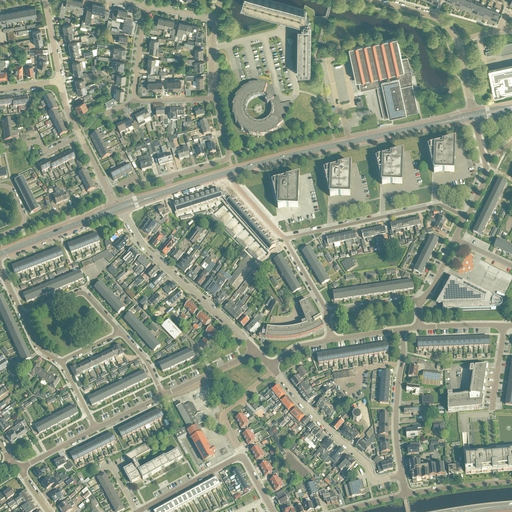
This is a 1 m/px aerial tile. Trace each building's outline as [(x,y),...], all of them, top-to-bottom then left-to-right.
[(73,10),(74,0),(65,0),(65,2),(62,1),(59,16),(64,17),(65,9),(73,10)] [(82,1),(76,0),(74,0),(73,10),(73,11),(78,12),(78,13),(82,14),(84,7),(81,6),(82,1)] [(297,71),(299,71),(299,74),(308,74),(309,21),(309,16),(306,16),(306,10),(307,11),(307,10),(288,5),(269,0),(242,0),(242,4),(241,4),(245,5),(245,6),(297,21),(297,29),(298,29),(297,71)] [(460,0),(459,6),(465,9),(468,0),(460,0)] [(468,0),(465,9),(471,11),(474,2),(471,1),(471,0),(468,0)] [(471,11),(477,13),(481,3),(479,2),(475,1),(474,2),(471,11)] [(83,17),(81,24),(88,25),(89,23),(91,23),(92,18),(90,18),(91,12),(103,14),(105,14),(104,19),(107,19),(109,11),(103,10),(104,6),(92,3),(91,7),(86,6),(84,17),(83,17)] [(477,13),(483,16),(487,7),(483,6),(484,4),(481,3),(477,13)] [(483,16),(489,18),(493,8),(491,7),(490,9),(487,7),(483,16)] [(114,8),(111,19),(116,20),(123,21),(122,30),(131,32),(133,25),(131,25),(133,17),(126,16),(127,11),(118,9),(114,8)] [(493,8),(489,18),(496,21),(499,12),(495,11),(496,9),(493,8)] [(159,26),(165,27),(167,19),(159,17),(158,22),(155,21),(155,24),(153,24),(152,29),(158,30),(159,26)] [(174,34),(176,28),(173,28),(174,21),(167,19),(165,27),(170,28),(169,33),(174,34)] [(189,35),(189,33),(191,24),(180,22),(177,35),(176,35),(175,40),(181,42),(182,36),(182,37),(183,34),(189,35)] [(63,25),(64,32),(72,31),(71,24),(63,25)] [(195,41),(195,42),(195,44),(196,44),(203,45),(202,32),(198,31),(199,26),(191,24),(189,33),(196,34),(196,41),(195,41)] [(32,31),(33,38),(42,37),(40,30),(32,31)] [(72,31),(64,32),(65,39),(73,37),(72,34),(75,33),(74,30),(72,31)] [(42,37),(33,38),(35,45),(43,44),(42,37)] [(150,45),(150,46),(158,46),(159,42),(164,42),(165,39),(159,37),(158,40),(151,39),(150,42),(149,45),(150,45)] [(412,76),(408,59),(408,57),(402,58),(397,37),(349,47),(350,54),(352,61),(356,80),(358,80),(360,91),(362,90),(377,87),(378,91),(382,112),(384,119),(389,117),(418,111),(412,84),(413,84),(412,78),(412,77),(412,76)] [(68,43),(69,50),(79,48),(79,45),(77,45),(76,42),(68,43)] [(158,46),(150,46),(149,52),(157,53),(157,56),(163,56),(163,52),(158,51),(158,46)] [(112,58),(117,58),(117,56),(124,56),(125,49),(117,48),(113,47),(112,58)] [(79,48),(69,50),(71,57),(79,55),(78,51),(80,51),(79,48)] [(195,49),(195,57),(199,57),(203,57),(203,49),(195,49)] [(38,59),(40,59),(38,67),(39,67),(38,68),(39,70),(41,70),(42,69),(42,68),(45,68),(46,60),(47,56),(39,54),(38,59)] [(73,68),(81,67),(83,67),(81,61),(84,60),(83,57),(75,58),(76,62),(72,62),(73,68)] [(195,69),(197,69),(197,70),(203,70),(203,62),(197,62),(195,62),(195,59),(190,59),(184,59),(183,62),(189,62),(189,64),(195,64),(195,69)] [(114,69),(123,70),(123,62),(113,61),(112,63),(114,63),(114,69)] [(488,70),(493,94),(494,96),(495,96),(511,92),(511,64),(489,70),(488,70)] [(81,67),(73,68),(74,75),(78,74),(79,77),(87,76),(86,74),(86,73),(86,72),(82,73),(81,67)] [(116,77),(116,82),(124,83),(125,75),(111,73),(111,77),(116,77)] [(196,80),(196,86),(204,86),(204,76),(198,76),(198,73),(186,74),(186,80),(193,80),(196,80)] [(75,80),(76,87),(84,86),(83,79),(75,80)] [(174,79),(174,81),(174,89),(181,89),(186,89),(185,84),(184,84),(184,79),(179,79),(179,80),(177,80),(177,79),(174,79)] [(235,104),(235,107),(234,107),(233,113),(233,112),(234,113),(235,116),(234,116),(235,122),(236,122),(235,121),(236,121),(238,124),(237,124),(241,130),(241,129),(240,129),(241,128),(244,130),(243,131),(248,135),(249,135),(248,134),(248,133),(251,134),(251,135),(257,137),(257,136),(257,135),(260,135),(260,136),(266,136),(265,135),(268,133),(269,134),(271,134),(278,131),(277,130),(283,123),(282,122),(292,103),(278,106),(277,99),(274,101),(270,96),(265,103),(267,105),(272,103),(273,107),(273,108),(274,112),(273,113),(274,113),(272,117),(269,121),(265,124),(260,125),(255,125),(250,122),(247,118),(245,114),(245,109),(246,104),(249,100),(253,97),(258,96),(263,96),(263,97),(264,97),(267,86),(261,84),(262,85),(261,86),(258,86),(258,85),(252,85),(253,85),(253,86),(250,88),(249,87),(244,89),(245,90),(243,92),(242,91),(237,96),(238,95),(239,96),(237,99),(236,98),(233,104),(234,104),(234,103),(235,104)] [(84,86),(76,87),(78,94),(86,92),(84,86)] [(341,101),(350,99),(348,88),(344,89),(344,90),(339,90),(341,101)] [(116,92),(115,97),(105,102),(108,107),(115,103),(114,101),(116,100),(116,99),(122,99),(124,90),(116,89),(114,89),(113,92),(116,92)] [(41,104),(42,106),(53,100),(51,95),(43,99),(44,102),(41,104)] [(47,106),(48,108),(56,104),(53,100),(42,106),(43,108),(47,106)] [(84,101),(75,106),(79,113),(88,108),(84,101)] [(44,116),(58,109),(56,104),(48,108),(49,111),(45,113),(46,115),(44,116)] [(49,116),(50,119),(58,115),(56,110),(58,109),(44,116),(45,118),(49,116)] [(168,127),(171,127),(172,126),(172,124),(174,122),(178,122),(177,118),(177,110),(170,111),(171,124),(168,124),(168,127)] [(196,115),(196,118),(204,116),(202,110),(196,112),(195,110),(191,110),(191,115),(196,115)] [(163,127),(168,127),(168,124),(168,117),(165,117),(165,111),(156,111),(157,117),(161,117),(161,124),(163,124),(163,127)] [(147,112),(141,115),(144,122),(150,119),(147,112)] [(48,123),(49,125),(60,119),(58,115),(50,119),(51,121),(48,123)] [(144,122),(141,115),(135,118),(138,125),(139,128),(146,125),(144,122)] [(54,126),(55,128),(63,124),(60,119),(49,125),(50,127),(54,126)] [(129,121),(123,124),(128,134),(131,133),(129,130),(133,129),(129,121)] [(200,130),(209,128),(207,121),(200,123),(202,129),(200,130)] [(52,132),(53,134),(65,128),(63,124),(55,128),(56,130),(52,132)] [(128,134),(123,124),(116,127),(120,135),(124,133),(126,136),(128,134)] [(65,128),(53,134),(55,137),(58,135),(60,137),(67,133),(65,128)] [(209,128),(200,130),(200,131),(202,130),(204,136),(210,134),(209,128)] [(90,137),(93,142),(104,136),(103,134),(99,136),(98,133),(90,137)] [(93,142),(95,146),(103,142),(102,140),(106,138),(104,136),(93,142)] [(203,139),(203,142),(207,141),(208,146),(210,154),(216,153),(213,144),(211,145),(209,138),(203,139)] [(454,172),(455,141),(456,141),(428,147),(433,168),(434,174),(442,172),(444,172),(454,173),(454,172)] [(95,146),(97,151),(109,145),(108,143),(104,145),(103,142),(95,146)] [(97,151),(100,155),(107,151),(106,149),(110,147),(109,145),(97,151)] [(195,154),(196,159),(199,158),(204,156),(202,149),(201,149),(200,145),(197,146),(198,150),(196,150),(197,153),(195,154)] [(188,147),(182,149),(182,150),(181,151),(182,152),(183,151),(183,152),(185,159),(190,158),(188,151),(189,151),(188,147)] [(71,151),(66,153),(72,165),(74,164),(72,160),(75,159),(71,151)] [(107,151),(100,155),(102,160),(114,154),(112,152),(109,154),(107,151)] [(66,153),(61,156),(65,164),(68,162),(69,166),(72,165),(66,153)] [(403,153),(404,153),(376,159),(382,186),(390,184),(392,184),(402,184),(403,153)] [(164,157),(163,154),(161,155),(161,158),(157,159),(160,166),(166,165),(164,157)] [(164,157),(166,165),(172,163),(170,155),(164,157)] [(61,156),(57,158),(63,170),(65,169),(63,165),(65,164),(61,156)] [(149,156),(143,157),(145,161),(147,170),(152,169),(152,166),(153,165),(151,158),(150,158),(149,156)] [(139,162),(138,162),(138,164),(140,170),(142,170),(142,172),(147,170),(145,161),(143,157),(138,159),(139,162)] [(57,158),(52,160),(56,168),(58,167),(60,171),(63,170),(57,158)] [(47,160),(42,163),(46,171),(48,169),(50,173),(52,172),(53,174),(54,174),(47,160)] [(47,160),(54,174),(56,173),(54,169),(56,168),(52,160),(48,163),(47,160)] [(124,162),(122,163),(128,175),(133,173),(129,165),(126,166),(124,162)] [(46,171),(42,163),(37,165),(43,177),(46,176),(44,172),(46,171)] [(122,168),(119,169),(123,177),(128,175),(122,163),(120,165),(122,168)] [(350,196),(351,165),(352,165),(352,164),(324,171),(330,198),(338,196),(340,196),(350,196)] [(115,167),(113,168),(119,180),(123,177),(119,169),(117,171),(115,167)] [(119,180),(113,168),(111,169),(112,173),(110,174),(114,182),(119,180)] [(75,179),(76,181),(88,175),(85,170),(78,174),(79,177),(75,179)] [(81,181),(82,184),(90,180),(88,175),(76,181),(77,183),(81,181)] [(288,208),(298,208),(299,177),(300,176),(272,183),(278,210),(286,208),(286,207),(288,208)] [(22,178),(14,182),(17,187),(24,183),(22,178)] [(80,188),(81,190),(92,184),(90,180),(82,184),(83,186),(80,188)] [(499,180),(490,198),(498,202),(507,184),(499,180)] [(24,183),(17,187),(19,191),(27,187),(24,183)] [(92,184),(81,190),(82,192),(86,190),(87,193),(95,189),(92,184)] [(27,187),(19,191),(21,196),(29,192),(27,187)] [(60,191),(55,193),(56,195),(51,197),(53,203),(55,202),(56,205),(62,203),(58,194),(60,193),(60,191)] [(209,194),(204,196),(208,206),(221,202),(223,201),(221,195),(220,191),(215,192),(213,192),(210,193),(209,194)] [(29,192),(21,196),(24,200),(31,197),(29,192)] [(61,193),(60,193),(58,194),(62,203),(67,201),(65,194),(64,192),(61,193)] [(223,201),(221,202),(223,205),(224,206),(231,200),(226,194),(221,195),(223,201)] [(194,199),(189,201),(193,211),(208,206),(204,196),(200,197),(198,196),(195,198),(194,199)] [(31,197),(24,200),(26,205),(34,201),(31,197)] [(231,200),(224,206),(235,218),(243,210),(240,207),(240,205),(238,202),(236,202),(233,198),(231,200)] [(490,198),(482,215),(490,219),(498,202),(490,198)] [(34,201),(26,205),(28,210),(36,206),(34,201)] [(179,204),(174,206),(175,210),(176,214),(175,214),(176,217),(193,211),(189,201),(184,202),(183,201),(180,202),(179,204)] [(36,206),(28,210),(31,214),(38,210),(36,206)] [(159,225),(162,226),(170,215),(168,208),(165,209),(164,207),(158,210),(160,215),(160,216),(161,216),(162,219),(163,219),(159,225)] [(243,210),(235,218),(246,230),(254,222),(251,218),(251,217),(248,214),(247,214),(243,210)] [(440,218),(437,223),(443,226),(446,221),(443,220),(444,218),(443,217),(441,216),(440,215),(439,218),(440,218)] [(490,219),(482,215),(473,233),(481,237),(490,219)] [(145,228),(143,231),(146,233),(146,234),(149,236),(150,236),(153,231),(157,233),(162,226),(159,225),(158,223),(156,226),(150,221),(148,225),(147,224),(145,228)] [(254,222),(246,230),(256,242),(265,234),(261,230),(262,229),(259,226),(258,226),(254,222)] [(443,226),(437,223),(434,229),(441,232),(443,226)] [(398,233),(396,224),(390,225),(391,228),(389,229),(391,237),(393,237),(392,232),(395,231),(395,234),(398,234),(398,233)] [(188,241),(193,244),(201,234),(195,231),(188,241)] [(370,242),(367,232),(362,233),(363,240),(366,239),(367,242),(370,242)] [(160,242),(164,245),(167,241),(165,238),(159,233),(153,240),(154,241),(151,245),(155,248),(160,242)] [(355,233),(349,234),(351,244),(352,246),(355,246),(354,240),(356,240),(358,246),(360,245),(359,239),(357,239),(355,233)] [(265,234),(256,242),(268,255),(270,253),(269,252),(272,250),(276,246),(272,242),(272,241),(270,238),(268,238),(265,234)] [(100,243),(97,235),(92,237),(95,245),(100,243)] [(125,244),(128,241),(124,236),(114,244),(116,246),(115,247),(120,252),(127,246),(125,244)] [(431,237),(422,254),(430,258),(439,241),(431,237)] [(167,241),(164,245),(166,247),(161,252),(162,253),(162,254),(164,256),(165,256),(171,250),(168,248),(174,242),(172,240),(170,238),(167,241)] [(334,245),(332,238),(326,239),(327,241),(324,242),(326,249),(329,248),(328,246),(334,245)] [(90,247),(87,239),(82,240),(86,249),(90,247)] [(494,248),(511,256),(511,254),(511,246),(498,240),(494,248)] [(81,251),(78,242),(73,244),(76,252),(81,251)] [(76,252),(73,244),(68,246),(71,254),(76,252)] [(302,253),(305,257),(312,253),(310,248),(302,253)] [(64,257),(60,249),(55,251),(59,259),(64,257)] [(122,260),(125,263),(127,262),(137,252),(136,251),(136,250),(135,249),(134,249),(133,249),(128,254),(122,260)] [(189,257),(192,259),(197,251),(196,249),(189,257)] [(59,259),(55,251),(51,253),(54,261),(59,259)] [(107,251),(100,255),(103,260),(105,259),(110,254),(107,251)] [(172,258),(177,263),(184,253),(181,251),(179,253),(177,251),(172,258)] [(127,262),(125,263),(127,262),(129,264),(133,260),(134,261),(140,256),(140,255),(139,254),(138,254),(137,252),(127,262)] [(305,257),(307,261),(315,257),(312,253),(305,257)] [(430,258),(422,254),(414,272),(422,276),(430,258)] [(49,263),(46,255),(41,257),(44,265),(49,263)] [(44,265),(41,257),(36,258),(40,267),(44,265)] [(136,273),(140,268),(146,262),(142,257),(137,262),(140,264),(134,271),(136,273)] [(178,268),(182,272),(191,260),(191,259),(189,257),(185,263),(183,261),(178,268)] [(274,261),(284,278),(291,273),(281,257),(274,261)] [(307,261),(309,265),(317,261),(315,257),(307,261)] [(40,267),(36,258),(32,260),(35,269),(40,267)] [(211,263),(213,261),(212,261),(210,259),(208,258),(204,263),(208,266),(208,267),(211,263)] [(191,260),(182,272),(185,274),(186,273),(187,273),(190,271),(189,270),(193,266),(191,265),(194,262),(191,259),(191,260)] [(355,267),(354,265),(356,264),(353,259),(347,261),(341,264),(347,273),(355,267)] [(309,265),(312,269),(319,265),(317,261),(309,265)] [(30,270),(27,262),(22,264),(25,272),(30,270)] [(146,270),(151,266),(146,262),(140,268),(142,270),(144,268),(146,270)] [(204,280),(208,275),(207,274),(208,272),(209,273),(215,266),(211,263),(208,267),(205,271),(205,272),(205,273),(201,278),(196,284),(201,287),(205,281),(204,280)] [(25,272),(22,264),(17,266),(20,274),(25,272)] [(312,269),(314,273),(322,269),(319,265),(312,269)] [(20,274),(17,266),(12,268),(16,276),(20,274)] [(147,275),(151,279),(159,271),(154,267),(147,275)] [(195,276),(200,270),(196,267),(191,273),(190,272),(186,276),(193,282),(197,277),(195,276)] [(314,273),(317,278),(324,273),(322,269),(314,273)] [(209,294),(210,294),(214,288),(215,289),(217,286),(221,281),(226,274),(221,271),(219,274),(219,275),(217,278),(219,279),(215,284),(213,283),(206,292),(207,292),(207,293),(209,294)] [(80,272),(72,275),(75,283),(84,280),(80,272)] [(291,273),(284,278),(293,295),(301,290),(291,273)] [(317,278),(319,282),(327,277),(324,273),(317,278)] [(152,284),(156,288),(160,283),(162,283),(163,281),(163,280),(166,277),(162,274),(152,284)] [(205,291),(212,283),(213,281),(212,280),(213,278),(215,275),(214,274),(212,276),(202,288),(203,289),(204,290),(205,290),(205,291)] [(226,274),(221,281),(225,284),(227,281),(228,282),(229,282),(230,280),(232,278),(226,274)] [(72,275),(56,282),(59,290),(75,283),(72,275)] [(139,287),(145,281),(141,277),(135,283),(139,287)] [(327,277),(319,282),(322,286),(329,281),(327,277)] [(462,281),(462,283),(451,278),(449,282),(449,283),(448,284),(447,284),(446,284),(445,285),(444,285),(444,286),(443,286),(443,287),(443,288),(443,289),(443,290),(444,290),(444,291),(445,291),(438,305),(443,305),(443,311),(442,311),(442,312),(446,311),(446,312),(491,311),(491,310),(496,310),(495,310),(495,309),(499,308),(500,308),(501,308),(502,307),(502,306),(502,305),(502,304),(502,303),(501,302),(500,301),(499,301),(500,300),(501,300),(494,297),(494,296),(472,285),(472,286),(462,281)] [(215,298),(222,289),(221,289),(225,284),(221,281),(217,286),(215,289),(214,288),(210,294),(210,295),(211,296),(212,296),(215,298)] [(398,283),(392,284),(393,293),(413,290),(412,281),(406,282),(406,283),(398,284),(398,283)] [(56,282),(40,289),(43,297),(59,290),(56,282)] [(94,289),(106,302),(113,296),(101,283),(94,289)] [(164,290),(169,296),(177,289),(172,283),(164,290)] [(378,286),(372,287),(374,296),(393,293),(392,284),(387,285),(378,287),(378,286)] [(357,289),(353,290),(354,299),(374,296),(372,287),(367,288),(357,290),(357,289)] [(43,297),(40,289),(24,296),(27,304),(43,297)] [(224,294),(226,292),(223,289),(221,292),(222,293),(214,301),(220,306),(228,297),(224,294)] [(354,299),(353,290),(347,291),(339,293),(339,292),(333,293),(334,302),(354,299)] [(167,301),(172,306),(182,297),(181,296),(183,295),(180,291),(175,295),(174,294),(167,301)] [(0,296),(0,313),(1,316),(9,312),(2,296),(0,296)] [(113,296),(106,302),(118,315),(125,309),(113,296)] [(142,307),(148,301),(145,298),(139,304),(142,307)] [(224,310),(227,312),(228,312),(233,306),(235,304),(232,301),(224,310)] [(319,319),(308,301),(299,305),(306,322),(302,324),(303,326),(297,328),(290,329),(284,330),(277,330),(271,329),(265,328),(259,337),(265,339),(273,340),(281,340),(288,340),(296,339),(303,337),(310,335),(317,332),(324,328),(320,321),(322,320),(321,318),(319,319)] [(184,308),(189,312),(194,306),(190,302),(184,308)] [(271,313),(275,304),(272,302),(267,311),(271,313)] [(227,312),(230,316),(236,309),(240,304),(238,303),(236,305),(236,306),(235,308),(233,306),(228,312),(227,312)] [(230,316),(234,319),(242,310),(242,309),(244,307),(241,304),(240,304),(236,309),(230,316)] [(194,306),(189,312),(194,316),(199,310),(194,306)] [(242,310),(234,319),(237,322),(245,313),(242,310)] [(249,321),(246,318),(252,312),(249,310),(241,319),(242,320),(238,323),(241,325),(242,326),(242,327),(243,328),(249,321)] [(1,316),(8,332),(16,328),(9,312),(1,316)] [(196,319),(201,323),(206,317),(202,313),(196,319)] [(124,320),(136,333),(143,327),(131,314),(124,320)] [(249,333),(257,325),(257,324),(262,319),(259,316),(254,322),(253,321),(246,330),(249,333)] [(199,326),(195,329),(197,331),(203,325),(206,327),(211,321),(206,317),(201,323),(199,326)] [(162,327),(175,341),(182,334),(169,320),(162,327)] [(257,325),(249,333),(253,337),(259,331),(257,329),(263,322),(261,321),(257,325)] [(136,333),(148,346),(154,340),(143,327),(136,333)] [(209,338),(210,337),(216,331),(211,327),(206,333),(208,335),(207,337),(209,338)] [(8,332),(15,347),(23,344),(16,328),(8,332)] [(216,331),(210,337),(215,341),(220,335),(216,331)] [(154,340),(148,346),(154,353),(160,347),(154,340)] [(207,341),(201,347),(201,348),(203,350),(207,346),(206,345),(209,343),(207,341)] [(23,344),(15,347),(23,363),(31,360),(23,344)] [(119,346),(115,347),(120,357),(124,355),(119,346)] [(115,350),(111,352),(114,358),(118,356),(119,358),(120,357),(115,347),(114,348),(115,350)] [(191,350),(175,358),(179,366),(195,358),(191,350)] [(111,352),(106,354),(109,361),(114,358),(111,352)] [(106,354),(101,357),(104,363),(109,361),(106,354)] [(101,357),(96,359),(99,366),(104,363),(101,357)] [(179,366),(175,358),(159,365),(163,373),(179,366)] [(96,359),(91,362),(94,368),(99,366),(96,359)] [(4,360),(0,362),(0,371),(0,372),(9,366),(4,360)] [(91,362),(86,364),(89,371),(94,368),(91,362)] [(34,375),(38,378),(42,372),(38,369),(39,368),(34,364),(29,373),(33,376),(34,375)] [(86,364),(81,367),(84,373),(89,371),(86,364)] [(409,377),(416,379),(418,372),(422,373),(423,366),(417,365),(417,368),(411,367),(409,377)] [(79,377),(75,367),(71,369),(75,379),(79,377)] [(76,367),(75,367),(79,377),(80,376),(80,375),(84,373),(81,367),(77,369),(76,367)] [(291,381),(296,388),(302,383),(300,380),(303,378),(308,375),(302,367),(297,371),(300,375),(291,381)] [(475,368),(471,398),(448,400),(448,412),(482,409),(488,367),(475,368)] [(38,378),(42,381),(46,375),(42,372),(38,378)] [(143,372),(136,376),(139,384),(147,380),(143,372)] [(422,386),(440,388),(441,375),(423,372),(422,386)] [(42,381),(46,383),(50,377),(46,375),(42,381)] [(136,376),(120,384),(124,392),(139,384),(136,376)] [(50,377),(46,383),(50,386),(49,387),(54,390),(60,381),(55,378),(54,380),(50,377)] [(323,385),(324,389),(335,384),(334,381),(323,385)] [(297,389),(300,393),(301,392),(300,392),(309,386),(307,383),(306,382),(297,389)] [(120,384),(104,391),(108,399),(124,392),(120,384)] [(273,393),(275,396),(281,391),(281,390),(281,389),(280,388),(279,388),(278,386),(273,389),(268,393),(264,397),(266,399),(270,396),(269,395),(273,393)] [(300,393),(302,397),(303,396),(309,391),(308,390),(310,388),(309,386),(300,392),(301,392),(300,393)] [(412,396),(418,396),(418,394),(419,394),(420,388),(407,386),(406,392),(407,392),(407,393),(410,393),(412,393),(412,396)] [(306,399),(314,393),(313,390),(312,391),(311,389),(309,391),(303,396),(302,397),(305,400),(306,400),(306,399)] [(108,399),(104,391),(88,399),(92,407),(108,399)] [(281,391),(275,396),(278,399),(274,401),(276,404),(281,399),(285,395),(284,393),(282,391),(281,391)] [(317,396),(314,393),(306,399),(306,400),(305,400),(307,403),(308,403),(309,403),(310,402),(310,401),(317,396)] [(282,404),(284,407),(291,402),(289,399),(288,399),(287,397),(283,401),(282,400),(277,405),(279,407),(282,404)] [(422,398),(422,407),(434,406),(433,397),(422,398)] [(318,407),(320,409),(329,400),(328,398),(325,401),(323,399),(315,407),(317,408),(318,407)] [(321,412),(322,414),(330,406),(328,404),(331,401),(329,400),(320,409),(322,411),(321,412)] [(291,402),(284,407),(287,410),(284,413),(285,415),(291,411),(290,410),(295,407),(293,405),(293,404),(291,402)] [(2,417),(6,414),(8,412),(17,406),(15,403),(10,407),(0,413),(0,410),(6,407),(3,403),(0,405),(0,415),(2,417)] [(181,405),(176,408),(187,428),(184,430),(180,429),(176,431),(175,435),(180,445),(182,443),(181,441),(185,439),(186,435),(189,434),(205,463),(215,457),(213,454),(215,452),(213,449),(211,450),(202,434),(202,433),(201,431),(204,429),(205,427),(204,424),(207,421),(203,413),(198,415),(193,404),(190,404),(185,407),(184,405),(182,404),(181,405)] [(325,413),(327,415),(336,407),(335,405),(332,408),(330,406),(322,414),(324,415),(325,413)] [(356,422),(357,423),(357,422),(360,421),(360,422),(360,421),(362,418),(362,417),(361,414),(358,412),(357,412),(355,406),(352,407),(351,408),(353,414),(352,416),(352,417),(353,420),(353,421),(356,422)] [(73,407),(58,415),(62,423),(77,414),(73,407)] [(336,407),(327,415),(329,418),(328,419),(329,421),(340,410),(336,407)] [(288,416),(292,421),(300,413),(300,412),(298,410),(296,408),(293,411),(288,416)] [(164,418),(160,410),(155,413),(159,421),(164,418)] [(380,415),(380,420),(388,420),(389,415),(386,415),(386,412),(378,412),(378,415),(380,415)] [(159,421),(155,413),(150,415),(154,423),(159,421)] [(300,413),(292,421),(297,425),(302,420),(304,417),(303,415),(303,414),(301,413),(300,413)] [(0,422),(0,428),(6,424),(5,422),(11,418),(9,416),(8,416),(6,414),(2,417),(4,419),(0,422)] [(58,415),(42,423),(47,431),(62,423),(58,415)] [(154,423),(150,415),(146,417),(150,425),(154,423)] [(236,419),(238,424),(247,419),(246,417),(244,418),(243,415),(236,419)] [(150,425),(146,417),(141,420),(145,428),(150,425)] [(302,426),(304,428),(305,427),(306,427),(311,422),(307,417),(303,421),(295,430),(297,432),(302,426)] [(247,419),(238,424),(241,429),(248,426),(247,423),(248,422),(247,419)] [(332,428),(336,431),(339,428),(340,428),(341,426),(344,423),(340,419),(338,422),(337,422),(332,428)] [(145,428),(141,420),(137,422),(141,430),(145,428)] [(141,430),(137,422),(132,424),(136,432),(141,430)] [(6,424),(0,428),(3,433),(12,426),(10,423),(9,424),(9,425),(7,425),(6,424)] [(47,431),(42,423),(35,427),(39,435),(47,431)] [(309,431),(302,437),(304,439),(316,427),(314,425),(313,424),(312,424),(312,423),(306,429),(309,431)] [(22,437),(27,434),(20,424),(16,427),(5,434),(6,436),(6,437),(11,445),(20,438),(20,439),(22,438),(22,437)] [(136,432),(132,424),(128,426),(132,434),(136,432)] [(433,425),(434,429),(438,429),(438,433),(442,432),(442,424),(433,425)] [(341,434),(346,438),(352,431),(349,429),(349,428),(350,427),(348,425),(347,426),(347,425),(343,430),(344,431),(341,434)] [(132,434),(128,426),(123,429),(127,437),(132,434)] [(406,431),(407,438),(411,438),(412,439),(413,439),(414,439),(415,438),(418,437),(417,432),(421,432),(420,426),(412,426),(413,430),(406,431)] [(356,447),(360,450),(374,434),(373,427),(366,435),(367,437),(365,440),(363,442),(361,441),(356,447)] [(127,437),(123,429),(118,431),(122,439),(127,437)] [(317,430),(316,429),(307,438),(311,442),(321,432),(320,432),(321,431),(319,430),(318,430),(317,430)] [(378,439),(385,439),(385,436),(388,436),(388,430),(380,430),(380,436),(377,436),(377,439),(378,439)] [(352,431),(346,438),(351,442),(353,439),(355,440),(359,434),(357,432),(356,434),(355,434),(352,431)] [(242,435),(245,441),(254,436),(252,433),(251,434),(249,432),(242,435)] [(321,433),(321,432),(311,442),(314,445),(313,445),(315,447),(324,437),(323,436),(324,435),(323,434),(323,433),(322,432),(321,433)] [(116,442),(112,434),(107,437),(111,445),(116,442)] [(374,434),(360,450),(365,454),(370,448),(368,446),(369,444),(370,444),(371,442),(373,444),(372,445),(373,450),(376,449),(375,444),(374,435),(374,434)] [(254,436),(245,441),(248,446),(255,442),(254,439),(255,438),(254,436)] [(272,437),(282,458),(286,456),(281,446),(284,445),(275,436),(272,437)] [(111,445),(107,437),(102,439),(106,447),(111,445)] [(322,447),(320,450),(321,450),(322,451),(331,442),(330,441),(330,440),(329,439),(328,439),(328,438),(321,446),(322,447)] [(106,447),(102,439),(98,441),(102,449),(106,447)] [(380,443),(381,448),(389,447),(388,441),(385,442),(385,439),(378,439),(379,443),(380,443)] [(102,449),(98,441),(93,444),(97,452),(102,449)] [(318,452),(320,454),(322,456),(327,451),(328,452),(329,451),(330,451),(331,450),(331,449),(335,445),(334,445),(334,444),(333,442),(332,443),(331,442),(322,451),(321,450),(320,450),(318,452)] [(97,452),(93,444),(89,446),(93,454),(97,452)] [(126,472),(125,473),(130,482),(131,482),(132,484),(142,478),(143,481),(183,459),(178,451),(139,472),(138,471),(140,470),(135,463),(133,464),(131,461),(149,451),(146,444),(125,456),(128,462),(129,462),(132,467),(125,470),(126,472)] [(419,454),(419,448),(420,448),(419,444),(411,444),(412,448),(408,449),(408,455),(419,454)] [(93,454),(89,446),(84,448),(88,456),(93,454)] [(511,446),(463,451),(466,475),(511,471),(511,446)] [(251,451),(254,456),(262,452),(261,449),(260,450),(258,447),(251,451)] [(389,447),(381,448),(382,453),(380,453),(381,456),(387,455),(387,452),(390,452),(389,447)] [(88,456),(84,448),(80,450),(84,458),(88,456)] [(335,451),(324,462),(325,462),(326,463),(328,463),(330,461),(331,461),(332,461),(334,463),(335,464),(332,466),(333,468),(334,470),(340,464),(339,464),(337,462),(341,458),(341,457),(341,456),(341,455),(344,452),(339,448),(336,451),(335,451)] [(84,458),(80,450),(75,453),(79,461),(84,458)] [(262,452),(254,456),(257,462),(264,458),(262,455),(264,454),(262,452)] [(79,461),(75,453),(70,455),(74,463),(79,461)] [(337,469),(340,472),(352,460),(348,456),(339,466),(337,469)] [(55,463),(58,469),(64,466),(66,469),(69,471),(74,468),(70,462),(69,462),(66,464),(63,459),(55,463)] [(380,459),(376,464),(378,465),(377,466),(379,474),(383,473),(383,472),(388,471),(386,463),(384,463),(383,462),(380,459)] [(352,460),(340,472),(341,472),(342,470),(346,473),(343,477),(346,479),(350,475),(347,472),(349,469),(355,463),(352,460)] [(455,475),(455,466),(452,467),(452,466),(451,465),(450,464),(449,464),(449,463),(446,461),(445,461),(446,467),(448,467),(449,475),(452,475),(452,476),(454,475),(455,475)] [(413,473),(414,482),(430,480),(429,478),(428,467),(427,467),(426,462),(412,463),(413,473)] [(260,467),(262,472),(271,467),(270,465),(268,465),(266,463),(260,467)] [(443,465),(435,466),(437,477),(442,476),(442,475),(444,475),(443,465)] [(435,466),(428,467),(429,478),(435,477),(435,476),(436,476),(436,477),(437,477),(435,466)] [(271,467),(262,472),(265,477),(272,473),(271,470),(272,470),(271,467)] [(35,474),(34,474),(36,476),(39,480),(44,477),(42,474),(47,471),(45,468),(40,472),(39,470),(34,473),(35,474)] [(242,475),(239,470),(233,473),(234,476),(231,477),(229,479),(230,481),(242,475)] [(98,479),(100,484),(108,480),(105,475),(98,479)] [(238,483),(244,480),(242,475),(230,481),(232,483),(237,480),(238,483)] [(288,483),(291,486),(295,481),(292,476),(287,479),(289,482),(288,483)] [(41,484),(43,486),(47,490),(52,487),(54,490),(60,485),(55,480),(52,482),(50,478),(44,483),(43,482),(41,484)] [(65,482),(68,487),(74,482),(70,478),(65,482)] [(221,486),(216,478),(212,481),(216,489),(221,486)] [(270,481),(273,486),(280,482),(279,480),(278,481),(276,478),(270,481)] [(100,484),(103,489),(111,485),(108,480),(100,484)] [(236,491),(247,484),(244,480),(238,483),(239,486),(234,488),(236,491)] [(216,489),(212,481),(207,483),(212,491),(216,489)] [(280,482),(273,486),(276,492),(282,488),(280,485),(282,485),(280,482)] [(344,486),(347,499),(351,498),(352,498),(366,494),(365,489),(364,489),(362,482),(344,486)] [(212,491),(207,483),(203,486),(207,494),(212,491)] [(319,494),(319,493),(315,483),(306,486),(310,497),(313,496),(314,500),(312,500),(315,510),(317,509),(318,510),(320,509),(320,508),(321,508),(316,495),(319,494)] [(250,490),(247,484),(236,491),(237,493),(242,490),(243,493),(250,490)] [(103,489),(106,494),(114,490),(111,485),(103,489)] [(207,494),(203,486),(198,488),(203,496),(207,494)] [(203,496),(198,488),(194,491),(198,498),(203,496)] [(61,495),(61,494),(63,491),(61,489),(50,497),(55,503),(59,500),(60,503),(64,499),(63,498),(63,497),(63,496),(63,495),(62,495),(61,495)] [(0,494),(0,500),(1,501),(5,498),(7,500),(14,495),(10,490),(5,493),(4,492),(0,494)] [(106,494),(109,499),(116,495),(114,490),(106,494)] [(68,497),(70,500),(77,494),(74,491),(68,497)] [(198,498),(194,491),(189,493),(194,501),(198,498)] [(288,504),(287,504),(287,502),(288,501),(284,494),(282,491),(276,495),(277,498),(276,498),(280,506),(284,504),(285,507),(284,507),(285,508),(281,510),(281,511),(289,511),(287,505),(288,504)] [(324,491),(319,493),(319,494),(321,497),(323,497),(324,502),(325,502),(325,503),(326,503),(327,505),(331,504),(332,505),(329,497),(328,491),(325,492),(324,491)] [(8,506),(10,509),(14,506),(28,496),(25,492),(18,497),(19,499),(15,502),(12,503),(8,506)] [(331,496),(329,497),(332,505),(339,503),(338,500),(336,501),(336,500),(337,499),(336,497),(337,496),(337,495),(335,493),(333,494),(332,492),(330,493),(331,496)] [(194,501),(189,493),(185,495),(189,503),(194,501)] [(109,499),(111,504),(119,500),(116,495),(109,499)] [(189,503),(185,495),(180,498),(185,506),(189,503)] [(14,506),(10,509),(11,511),(18,506),(22,503),(24,505),(31,500),(28,496),(14,506)] [(185,506),(180,498),(176,500),(180,508),(185,506)] [(111,504),(114,509),(122,505),(119,500),(111,504)] [(180,508),(176,500),(171,503),(176,511),(180,508)] [(310,503),(307,504),(305,500),(302,501),(305,508),(306,508),(306,511),(308,511),(310,511),(312,511),(313,511),(310,503)] [(19,509),(21,511),(24,511),(33,506),(35,505),(32,501),(19,509)] [(58,508),(61,511),(73,504),(72,502),(68,504),(67,502),(58,508)] [(173,511),(176,511),(171,503),(167,505),(170,511),(173,511)]
